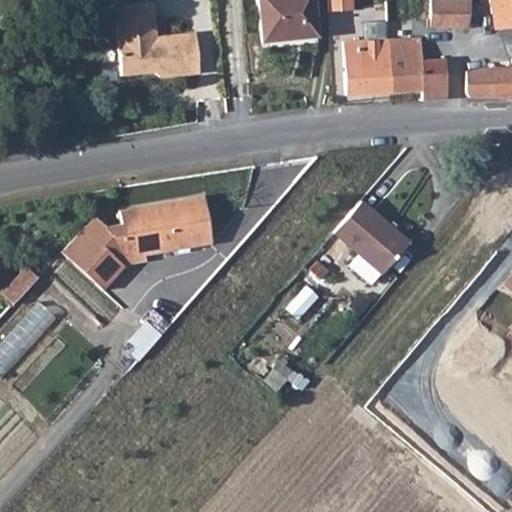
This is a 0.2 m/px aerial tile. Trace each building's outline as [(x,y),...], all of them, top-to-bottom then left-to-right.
[(256,0),(260,42),(313,38),(310,0),(256,0)] [(326,0),(327,11),(351,10),(349,0),(326,0)] [(413,0),(416,23),(436,22),(465,21),(466,0),(413,0)] [(511,0),(484,0),(498,28),(511,26),(511,0)] [(115,8),(120,76),(144,75),(148,69),(155,69),(156,74),(161,79),(198,77),(194,36),(155,38),(152,6),(115,8)] [(387,39),(389,92),(420,90),(420,101),(445,99),(442,60),(419,61),(418,37),(387,39)] [(345,95),(389,92),(387,39),(386,38),(341,41),(345,95)] [(511,65),(465,69),(466,93),(469,96),(511,99),(511,65)] [(155,207),(176,218),(202,232),(197,200),(155,207)] [(377,273),(378,274),(405,242),(358,201),(330,233),(354,253),(344,264),(367,284),(377,273)] [(82,283),(93,293),(121,264),(139,262),(138,255),(146,254),(176,218),(155,207),(149,208),(82,283)] [(53,255),(82,283),(149,208),(113,213),(115,226),(97,228),(87,219),(53,255)] [(146,254),(204,245),(202,232),(176,218),(146,254)] [(15,300),(37,277),(27,268),(5,291),(15,300)] [(43,303),(0,345),(0,373),(2,375),(59,320),(43,303)]
